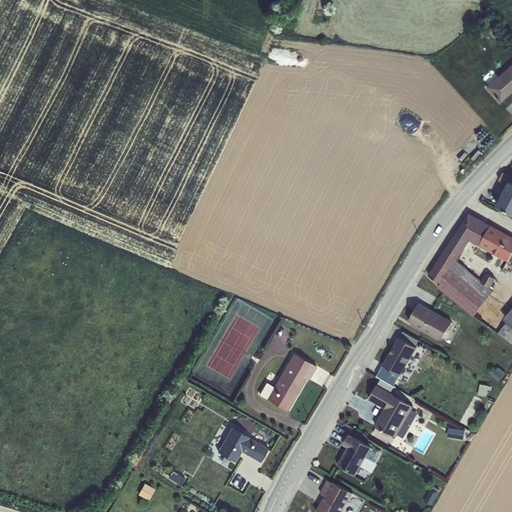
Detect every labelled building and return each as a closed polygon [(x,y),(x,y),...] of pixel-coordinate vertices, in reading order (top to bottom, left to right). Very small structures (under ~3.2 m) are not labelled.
[(511,63),(485,87),(499,103),(511,91),(511,63)] [(507,185),(497,206),(511,213),(511,177),(503,173),(499,181),(507,185)] [(511,237),(469,214),(428,275),(441,283),(456,261),(464,249),(467,251),(473,243),(493,254),(506,260),(511,249),(511,237)] [(506,260),(493,254),(493,255),(493,256),(494,258),(481,281),(456,261),(441,283),(437,287),(472,317),(493,291),(489,288),(506,260)] [(419,303),(409,321),(412,323),(411,324),(438,340),(439,339),(441,340),(451,322),(419,303)] [(507,322),(497,334),(511,344),(511,308),(503,319),(507,322)] [(399,338),(383,365),(400,375),(416,348),(399,338)] [(266,382),(259,394),(267,399),(288,411),(306,378),(309,380),(317,366),(293,353),(274,386),(266,382)] [(498,367),(491,376),(498,381),(505,372),(498,367)] [(480,384),(478,395),(486,397),(489,386),(480,384)] [(376,386),(369,399),(385,409),(375,427),(393,437),(395,437),(413,407),(376,386)] [(448,425),(447,436),(463,439),(465,428),(448,425)] [(231,426),(217,451),(235,462),(241,451),(260,462),(268,448),(249,437),(250,437),(231,426)] [(348,447),(338,465),(355,475),(365,457),(368,458),(372,450),(370,449),(371,447),(348,434),(343,444),(348,447)] [(173,471),(169,477),(182,486),(186,479),(173,471)] [(325,496),(315,511),(342,511),(352,494),(328,480),(320,494),(325,496)] [(145,483),(139,495),(149,501),(156,489),(145,483)] [(432,505),(438,491),(430,488),(424,501),(432,505)]
